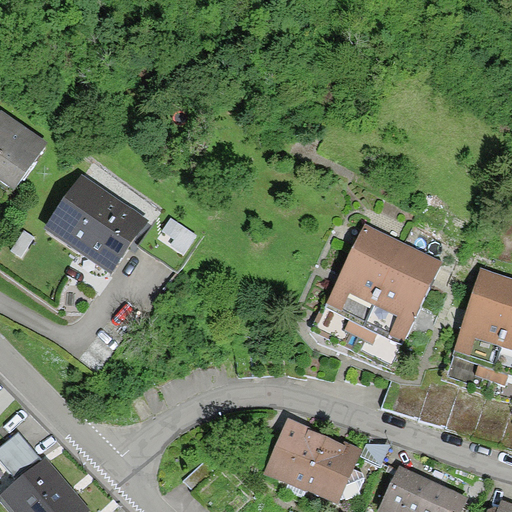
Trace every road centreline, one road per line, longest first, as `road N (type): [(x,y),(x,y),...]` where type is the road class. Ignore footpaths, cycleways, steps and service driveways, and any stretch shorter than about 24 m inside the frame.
road 1 (residential): [(108,465),(178,394),(233,377),(308,384),(511,461)]
road 2 (residential): [(108,465),(0,354)]
